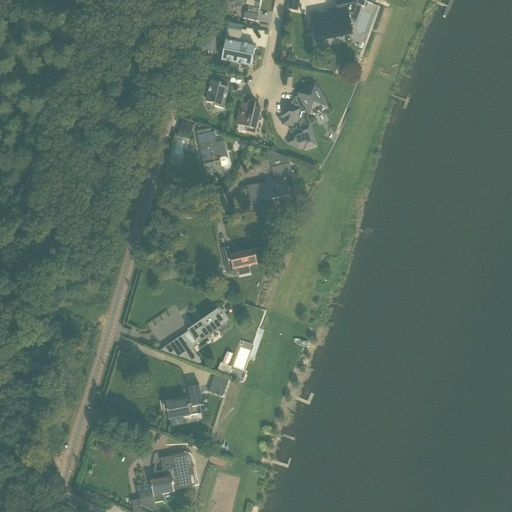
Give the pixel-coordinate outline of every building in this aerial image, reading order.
[(234,0),(234,2),(244,4),(250,5),(248,13),(258,14),(261,0),(234,0)] [(298,11),(300,0),(290,0),(288,8),(298,11)] [(352,0),(336,0),(338,8),(330,9),(331,14),(312,19),(317,44),(353,36),(350,22),(356,24),(362,7),(364,7),(366,2),(359,0),(358,0),(353,1),(352,0)] [(208,20),(206,27),(219,29),(220,23),(208,20)] [(242,32),(229,29),(225,47),(224,47),(223,47),(222,47),(221,47),(221,48),(220,49),(220,50),(220,51),(220,52),(221,53),(222,54),(223,54),(222,60),(251,66),(255,47),(240,44),(242,32)] [(314,63),(313,71),(334,75),(335,67),(314,63)] [(207,99),(206,102),(215,105),(215,107),(223,109),(229,88),(224,87),(227,76),(208,72),(205,83),(209,90),(204,94),(207,99)] [(285,104),(281,117),(283,118),(281,126),(293,129),(295,121),(297,122),(299,117),(303,118),(300,127),(298,128),(298,130),(293,132),(287,144),(299,150),(304,149),(305,150),(317,147),(308,116),(327,107),(315,85),(298,94),(300,98),(297,100),(294,103),(293,107),(285,104)] [(248,104),(242,103),(237,125),(247,128),(246,132),(255,134),(258,122),(260,122),(261,121),(261,119),(261,118),(261,116),(260,115),(261,109),(255,108),(256,103),(249,101),(248,104)] [(210,129),(206,129),(197,132),(203,159),(204,159),(205,164),(203,164),(207,181),(224,177),(222,167),(227,165),(229,163),(228,159),(225,157),(220,158),(214,132),(211,133),(210,129)] [(248,144),(242,141),(240,145),(241,149),(246,151),(248,144)] [(267,150),(270,160),(276,159),(278,154),(267,150)] [(288,158),(283,156),(281,160),(282,165),(272,168),(275,181),(257,185),(247,187),(251,204),(280,197),(289,195),(288,190),(289,190),(288,189),(295,188),(290,164),(289,164),(288,158)] [(202,205),(190,202),(186,217),(198,221),(202,205)] [(237,269),(257,264),(254,251),(231,256),(229,247),(222,249),(228,275),(238,272),(237,269)] [(226,315),(229,314),(228,312),(227,311),(226,309),(224,308),(223,307),(219,312),(221,313),(222,314),(223,316),(224,317),(226,315)] [(226,322),(218,311),(190,331),(197,341),(196,342),(198,345),(199,344),(198,343),(216,330),(220,334),(228,328),(226,324),(226,322)] [(179,351),(176,346),(173,342),(159,351),(178,358),(193,348),(189,343),(179,351)] [(233,367),(221,363),(217,372),(229,377),(233,367)] [(209,392),(223,398),(229,381),(215,375),(209,392)] [(204,405),(200,386),(189,388),(191,400),(173,403),(172,401),(166,402),(167,410),(167,412),(168,412),(170,420),(191,416),(191,415),(201,413),(200,406),(204,405)] [(112,409),(119,410),(122,399),(115,398),(112,409)] [(165,467),(166,472),(154,474),(153,481),(151,482),(152,492),(138,494),(140,505),(149,509),(153,511),(156,511),(155,503),(164,501),(163,496),(174,494),(174,490),(191,487),(199,486),(194,458),(192,454),(189,452),(185,452),(185,454),(176,456),(162,458),(164,467),(165,467)]
